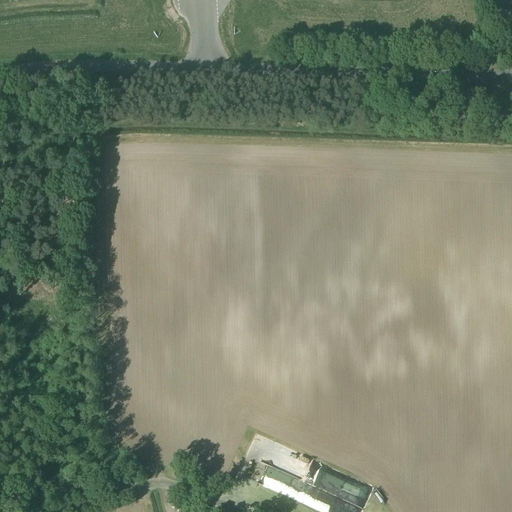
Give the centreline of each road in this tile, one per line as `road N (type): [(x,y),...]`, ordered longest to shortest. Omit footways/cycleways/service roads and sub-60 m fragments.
road 1 (unclassified): [(511,75),(166,65),(0,75)]
road 2 (unclassified): [(68,511),(147,486),(231,511)]
